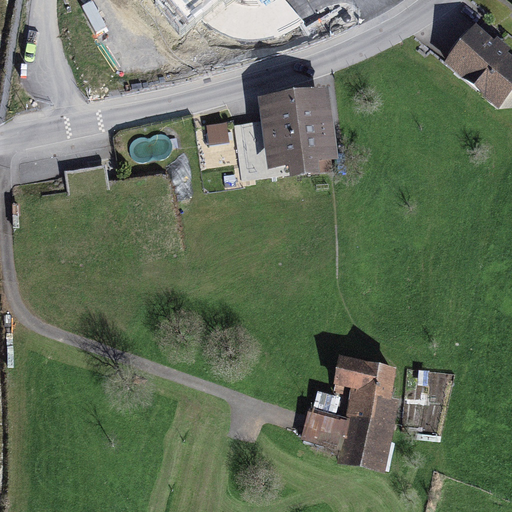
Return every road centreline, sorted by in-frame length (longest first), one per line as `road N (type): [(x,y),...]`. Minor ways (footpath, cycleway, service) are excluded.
road 1 (unclassified): [(447,0),(391,38),(312,74),(221,102),(0,144)]
road 2 (track): [(286,429),(22,326),(10,275),(3,143)]
